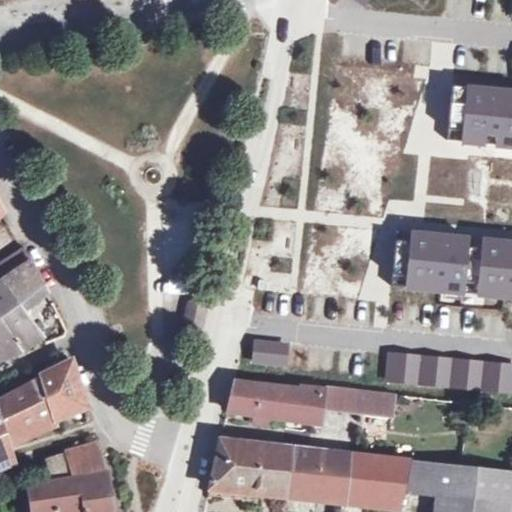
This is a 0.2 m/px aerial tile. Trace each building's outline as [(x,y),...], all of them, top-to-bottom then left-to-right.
[(346,0),(363,10),(369,0),(346,0)] [(490,86),(448,82),(443,137),(511,142),(511,88),(498,87),(497,94),(489,93),(490,86)] [(0,227),(11,219),(0,201),(0,227)] [(374,282),(511,295),(511,239),(497,239),(497,246),(490,245),(490,238),(427,232),(426,239),(419,238),(419,232),(379,228),(374,282)] [(0,288),(35,266),(27,253),(0,269),(0,288)] [(35,266),(0,288),(0,317),(32,353),(51,336),(27,310),(50,291),(35,266)] [(269,271),(268,292),(294,293),(295,272),(269,271)] [(176,364),(189,366),(199,304),(186,302),(176,364)] [(430,330),(432,307),(405,306),(404,329),(430,330)] [(482,336),(504,335),(504,314),(481,315),(482,336)] [(0,362),(32,353),(0,317),(0,362)] [(249,365),(285,369),(287,343),(252,339),(249,365)] [(511,367),(388,356),(386,381),(511,392),(511,367)] [(85,368),(0,407),(0,419),(9,444),(95,414),(85,368)] [(293,393),(231,386),(224,418),(252,421),(251,430),(265,432),(266,423),(310,428),(310,390),(293,388),(293,393)] [(327,387),(325,412),(390,418),(393,394),(327,387)] [(0,473),(17,467),(9,444),(0,419),(0,473)] [(337,489),(342,453),(339,452),(339,455),(205,442),(195,485),(305,498),(306,495),(336,499),(337,489)] [(60,486),(108,479),(102,451),(55,466),(60,486)] [(342,453),(337,489),(370,492),(368,511),(411,511),(418,459),(342,453)] [(418,459),(411,511),(469,511),(474,464),(418,459)] [(115,511),(108,479),(60,486),(35,489),(37,511),(115,511)]
